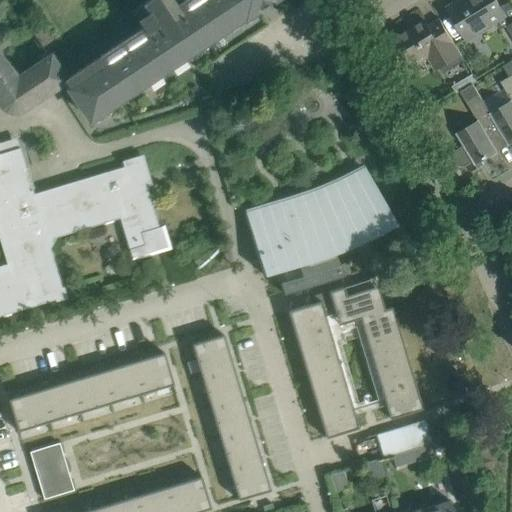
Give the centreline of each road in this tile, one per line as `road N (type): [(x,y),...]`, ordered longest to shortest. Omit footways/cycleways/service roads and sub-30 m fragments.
road 1 (residential): [(0,122),(38,117),(58,124),(84,159),(171,135),(194,138),(212,156),(251,277)]
road 2 (residential): [(0,352),(251,277)]
road 3 (residential): [(251,277),(322,511)]
road 4 (residential): [(456,217),(353,46),(357,35)]
road 5 (residential): [(511,326),(456,217)]
